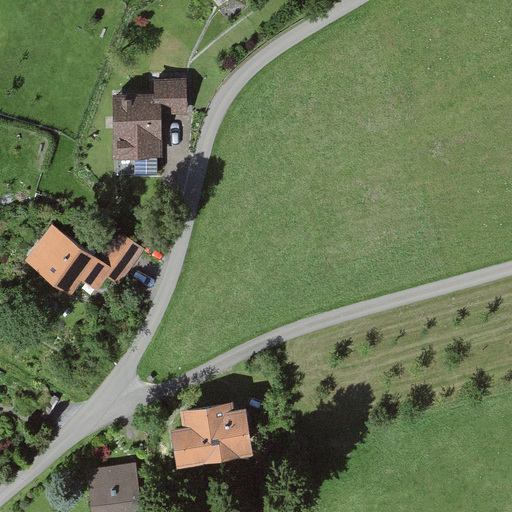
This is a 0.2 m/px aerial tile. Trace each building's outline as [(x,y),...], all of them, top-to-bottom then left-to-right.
[(152,95),(113,95),(114,159),(161,158),(161,115),(186,114),(185,80),(152,81),(152,95)] [(50,226),(26,261),(71,292),(79,280),(99,293),(114,271),(96,259),(50,226)] [(115,231),(96,259),(114,271),(125,278),(144,250),(115,231)] [(31,397),(53,410),(60,400),(37,386),(31,397)] [(183,430),(171,432),(178,470),(254,456),(245,409),(233,411),(232,404),(180,413),(183,430)] [(139,511),(134,466),(88,471),(92,511),(139,511)]
